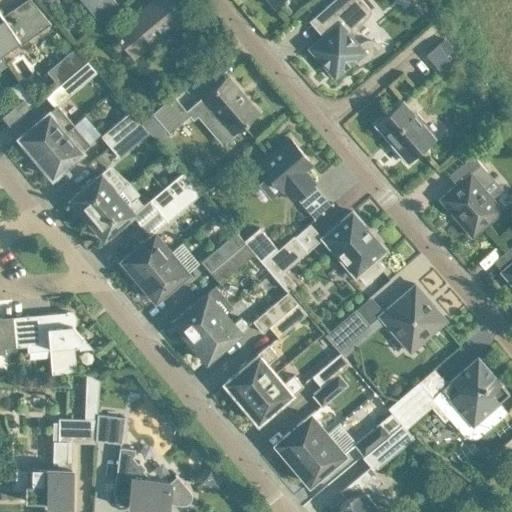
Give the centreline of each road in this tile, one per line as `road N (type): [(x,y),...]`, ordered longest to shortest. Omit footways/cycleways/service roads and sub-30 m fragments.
road 1 (residential): [(511,344),(215,0)]
road 2 (residential): [(282,511),(92,281)]
